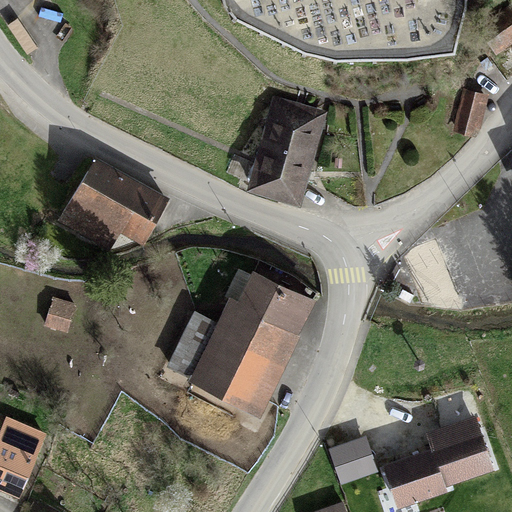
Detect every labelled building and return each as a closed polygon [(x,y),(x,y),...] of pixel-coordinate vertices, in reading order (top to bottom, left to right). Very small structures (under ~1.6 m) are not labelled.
[(491,94),(463,87),(453,129),(481,135),(491,94)] [(323,115),(275,102),(252,185),(300,198),(323,115)] [(166,200),(93,160),(62,214),(99,235),(105,224),(142,244),(166,200)] [(314,303),(245,269),(189,382),(259,415),(314,303)] [(75,287),(53,282),(46,312),(69,317),(75,287)] [(429,448),(383,465),(397,504),(494,470),(474,411),(423,429),(429,448)] [(46,437),(5,419),(0,431),(0,490),(18,498),(46,437)] [(365,436),(329,448),(340,483),(377,471),(365,436)] [(344,511),(341,500),(305,511),(344,511)]
